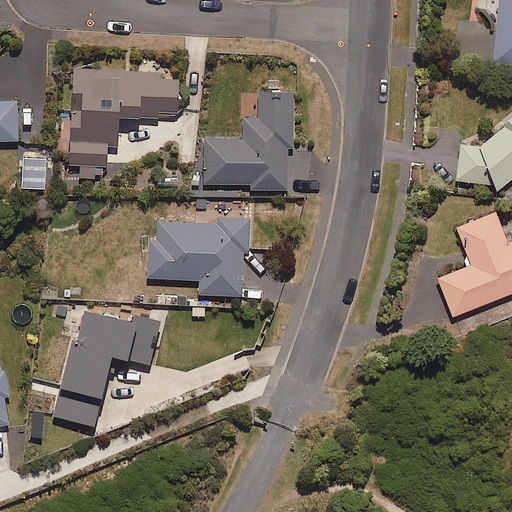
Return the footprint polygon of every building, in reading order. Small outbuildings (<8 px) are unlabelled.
[(511,0),(497,0),(491,64),(511,66),(511,0)] [(180,116),(181,73),(74,73),(74,145),(65,145),(65,157),(65,179),(102,180),(102,168),(110,168),(110,145),(139,145),(139,135),(131,135),(123,135),(123,116),(180,116)] [(294,147),(294,93),(259,93),(259,120),(245,120),(245,138),(206,138),(206,184),(252,184),(252,190),(289,190),(289,147),(294,147)] [(0,142),(21,142),(20,102),(0,101),(0,142)] [(511,120),(484,143),(477,149),(460,146),(454,183),(493,187),(496,192),(511,179),(511,120)] [(23,188),(46,190),(48,160),(25,159),(23,188)] [(511,242),(506,245),(494,214),(455,229),(470,267),(437,280),(452,318),(511,294),(511,242)] [(245,252),(250,252),(251,220),(230,219),(218,218),(218,223),(159,221),(159,239),(151,238),(150,279),(201,280),(201,295),(243,296),(245,252)] [(118,357),(153,365),(163,324),(165,325),(169,311),(153,307),(151,317),(138,314),(136,321),(88,309),(81,338),(72,336),(53,416),(96,427),(104,395),(109,396),(118,357)] [(59,376),(67,336),(48,332),(40,373),(59,376)] [(0,426),(11,425),(6,399),(11,398),(7,370),(1,371),(0,366),(0,426)] [(43,439),(44,414),(33,413),(31,438),(43,439)]
